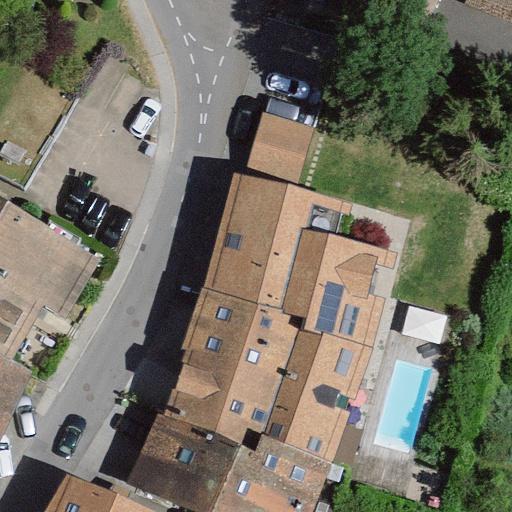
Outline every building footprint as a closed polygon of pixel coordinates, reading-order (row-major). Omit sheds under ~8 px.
[(511,39),(511,0),(465,0),(459,26),(511,39)] [(253,160),(305,177),(320,129),(268,113),(253,160)] [(220,185),(189,300),(360,364),(373,269),(299,243),(302,210),(220,185)] [(0,221),(0,380),(17,390),(87,273),(0,221)] [(189,300),(151,430),(312,502),(360,364),(189,300)] [(0,423),(17,390),(0,380),(0,423)] [(151,430),(142,426),(111,506),(126,511),(307,511),(312,502),(151,430)] [(125,511),(111,506),(62,485),(48,511),(125,511)]
